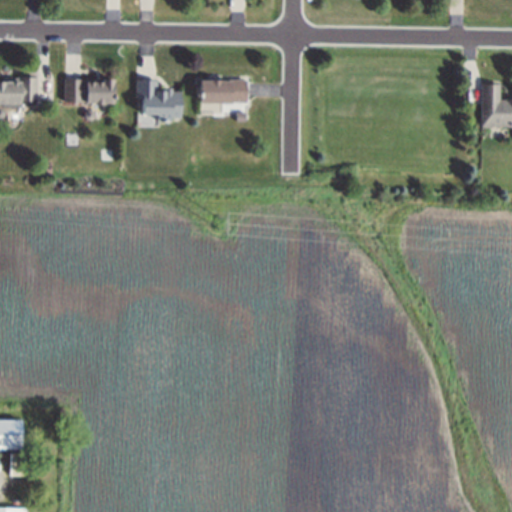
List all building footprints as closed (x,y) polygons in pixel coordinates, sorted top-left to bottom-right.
[(30,101),(14,101),(14,102),(0,102),(0,82),(14,82),(14,74),(30,75),(30,101)] [(137,111),(137,80),(153,80),(153,94),(177,95),(175,117),(153,117),(154,112),(137,111)] [(198,106),(197,81),(245,80),(245,104),(229,104),(229,106),(198,106)] [(59,81),(76,81),(76,84),(97,85),(97,81),(107,81),(107,96),(108,96),(108,100),(107,100),(107,104),(97,104),(96,105),(90,105),(88,104),(80,104),(80,99),(76,99),(75,103),(58,103),(59,81)] [(480,86),(496,86),(496,102),(504,102),(504,104),(510,104),(510,100),(511,100),(511,126),(479,126),(480,86)] [(136,125),(153,125),(153,114),(136,114),(136,125)] [(0,450),(18,450),(18,421),(0,421),(0,450)] [(6,454),(5,476),(21,476),(22,454),(6,454)]
